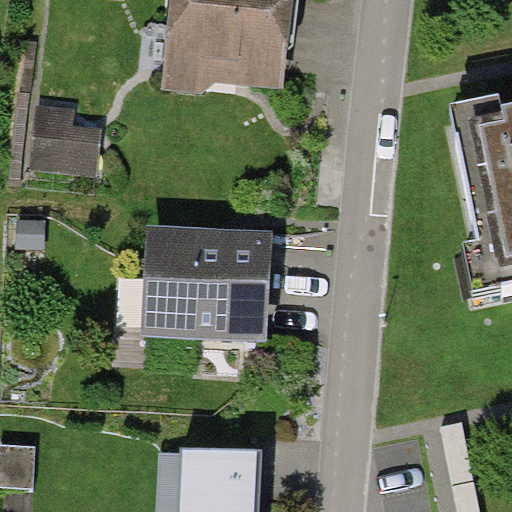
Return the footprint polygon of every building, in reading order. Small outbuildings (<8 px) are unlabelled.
[(163,0),(153,92),(204,98),(206,86),(269,94),(279,0),(163,0)] [(107,173),(111,111),(41,106),(37,168),(107,173)] [(511,131),(481,138),(511,270),(511,131)] [(254,246),(133,239),(127,337),(249,344),(254,246)] [(264,457),(161,454),(159,511),(261,511),(263,484),(264,457)] [(463,511),(489,511),(477,466),(453,473),(463,511)]
